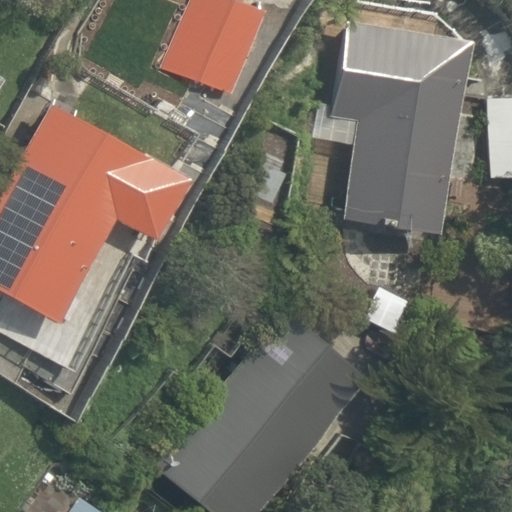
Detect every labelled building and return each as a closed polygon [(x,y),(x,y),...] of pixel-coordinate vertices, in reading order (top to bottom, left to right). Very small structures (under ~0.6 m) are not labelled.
[(280,15),(234,0),(183,0),(161,69),(226,91),(240,50),(258,58),(280,15)] [(330,215),(426,229),(456,34),(334,15),(313,137),(341,141),(330,215)] [(511,172),(511,93),(478,96),(485,175),(511,172)] [(47,103),(36,98),(0,164),(0,293),(44,318),(101,214),(137,234),(171,170),(69,116),(73,109),(50,97),(47,103)] [(255,198),(272,159),(245,148),(229,186),(255,198)] [(198,511),(232,511),(353,373),(274,305),(141,461),(198,511)] [(90,511),(65,492),(49,511),(90,511)]
